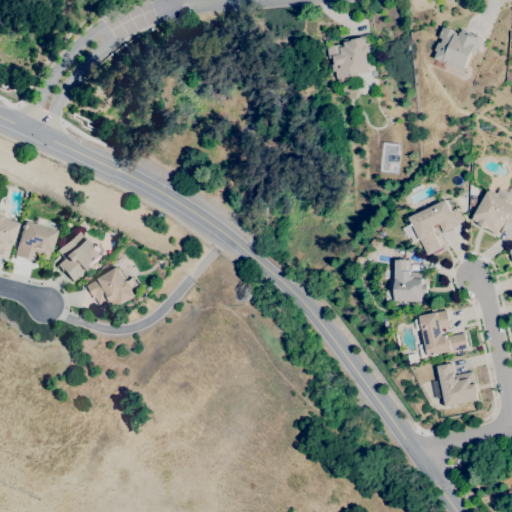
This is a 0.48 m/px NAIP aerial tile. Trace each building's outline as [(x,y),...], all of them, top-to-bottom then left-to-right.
[(464,70),(453,65),(453,67),(434,58),(437,52),(435,51),(438,43),(440,44),(443,39),(438,37),(443,27),(446,29),(446,27),(455,31),(455,32),(458,34),(461,28),(482,38),(474,54),(472,53),(464,70)] [(337,79),(336,72),(333,72),(331,64),(334,63),(333,58),(328,59),(327,48),(330,47),(339,45),(344,45),(343,39),(365,36),(367,53),(365,54),(368,72),(357,74),(357,75),(337,79)] [(476,195),(468,194),(469,185),(477,189),(476,195)] [(496,233),(472,220),(487,191),(511,204),(511,222),(504,218),(496,233)] [(476,206),(468,206),(469,198),(476,198),(476,206)] [(427,256),(408,218),(445,199),(451,211),(457,208),(463,221),(457,224),(457,226),(442,233),(438,224),(432,227),(434,232),(433,233),(441,249),(427,256)] [(7,258),(0,255),(0,209),(3,210),(1,218),(18,223),(7,258)] [(35,262),(13,255),(23,221),(46,227),(47,222),(58,225),(48,261),(36,257),(35,262)] [(73,281),(65,271),(63,273),(56,265),(63,259),(56,250),(78,231),(93,249),(98,245),(105,253),(73,281)] [(402,257),(395,254),(398,248),(404,251),(402,257)] [(426,302),(392,301),(392,291),(394,291),(395,260),(407,260),(407,272),(428,273),(426,302)] [(111,311),(105,301),(99,305),(94,298),(94,299),(86,286),(117,267),(126,281),(133,277),(137,285),(130,289),(134,296),(111,311)] [(421,358),(418,345),(424,344),(421,330),(416,331),(413,317),(446,310),(448,320),(450,320),(451,325),(450,325),(450,327),(440,329),(442,335),(446,334),(447,337),(464,333),(466,338),(467,338),(468,343),(466,343),(467,348),(421,358)] [(443,407),(442,399),(444,398),(437,366),(451,363),(454,375),(472,371),(477,400),(443,407)]
